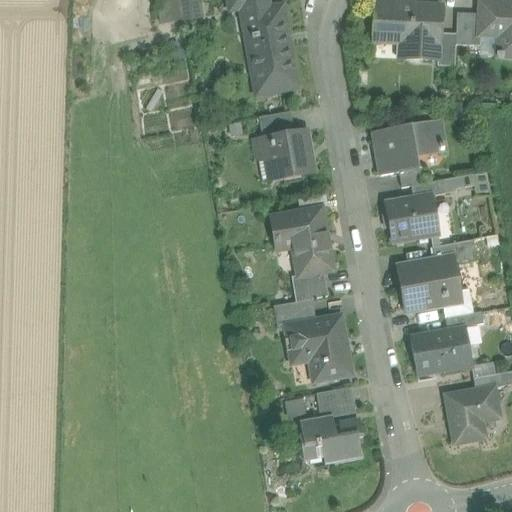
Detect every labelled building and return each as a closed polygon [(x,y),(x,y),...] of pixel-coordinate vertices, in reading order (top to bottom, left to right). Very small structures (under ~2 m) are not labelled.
[(177,0),(156,0),(161,26),(182,22),(177,0)] [(198,0),(178,0),(183,22),(202,19),(198,0)] [(265,0),(228,0),(231,11),(245,8),(245,10),(267,6),(265,0)] [(511,5),(479,4),(479,16),(478,38),(480,38),(499,39),(498,55),(495,55),(495,59),(511,59),(511,5)] [(414,7),(375,5),(373,44),(399,45),(398,60),(437,62),(438,62),(440,35),(441,8),(425,7),(425,8),(414,7)] [(296,89),(281,9),(268,12),(267,6),(245,10),(250,37),(246,38),(257,96),(296,89)] [(479,16),(456,15),(455,36),(455,47),(479,48),(480,38),(478,38),(479,16)] [(455,36),(440,35),(438,62),(437,62),(437,68),(454,69),(455,47),(455,36)] [(181,39),(169,41),(172,56),(183,54),(181,39)] [(449,85),(436,84),(435,96),(448,97),(449,85)] [(290,114),(258,119),(262,141),(294,135),(290,114)] [(438,122),(373,134),(381,178),(398,175),(418,171),(417,170),(416,161),(444,155),(438,122)] [(236,125),(225,127),(227,137),(238,135),(236,125)] [(262,141),(254,142),(258,161),(270,159),(274,182),(313,175),(306,133),(294,135),(262,141)] [(424,169),(417,170),(418,171),(398,175),(401,190),(410,189),(427,185),(424,169)] [(472,177),(442,183),(445,196),(474,190),(472,177)] [(427,185),(410,189),(413,200),(430,197),(431,198),(445,196),(442,183),(427,185)] [(298,202),(300,214),(321,211),(326,210),(324,197),(298,202)] [(413,200),(385,205),(393,245),(430,238),(438,237),(431,198),(430,197),(413,200)] [(300,214),(271,220),(277,252),(292,249),(298,279),(323,274),(332,273),(321,211),(300,214)] [(438,237),(430,238),(432,250),(440,248),(438,237)] [(432,250),(434,264),(453,260),(454,268),(464,266),(477,264),(473,242),(440,248),(432,250)] [(434,264),(417,267),(417,265),(397,268),(403,305),(403,306),(405,315),(424,312),(424,310),(442,307),(444,306),(443,300),(449,299),(449,297),(459,296),(454,268),(453,260),(434,264)] [(464,266),(454,268),(459,296),(449,297),(449,299),(443,300),(444,306),(442,307),(444,320),(473,315),(464,266)] [(323,274),(298,279),(292,280),(296,304),(327,298),(323,274)] [(312,302),(273,309),(277,331),(285,329),(285,328),(315,322),(313,307),(312,302)] [(473,315),(444,320),(446,332),(465,329),(483,325),(481,314),(473,315)] [(315,322),(285,328),(285,329),(290,360),(306,358),(306,359),(308,358),(313,384),(351,377),(340,318),(315,322)] [(507,324),(495,319),(493,324),(505,330),(507,324)] [(446,332),(410,339),(417,378),(472,368),(465,329),(446,332)] [(492,365),(471,369),(473,379),(473,380),(494,377),(492,365)] [(511,373),(500,375),(503,388),(511,386),(511,373)] [(494,377),(473,380),(475,392),(494,389),(494,390),(503,388),(500,375),(494,377)] [(475,392),(445,398),(454,446),(485,441),(482,423),(481,423),(481,418),(499,415),(494,390),(494,389),(475,392)] [(351,410),(348,390),(317,396),(321,416),(351,410)] [(299,400),(286,403),(289,414),(301,412),(299,400)] [(351,410),(321,416),(322,423),(332,421),(352,417),(351,410)] [(322,423),(300,427),(304,448),(315,446),(316,451),(325,449),(326,456),(323,456),(325,464),(360,458),(357,442),(362,441),(359,424),(333,428),(332,421),(322,423)]
